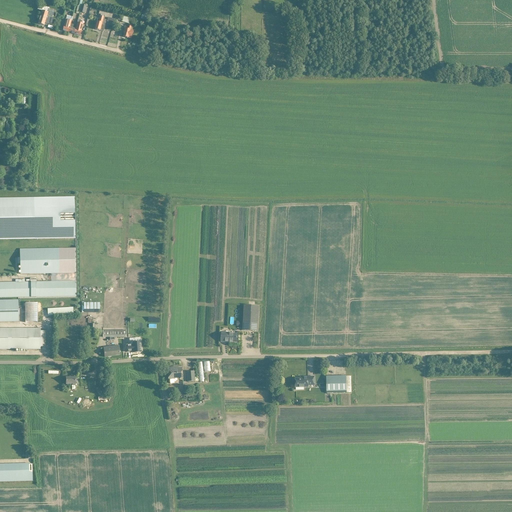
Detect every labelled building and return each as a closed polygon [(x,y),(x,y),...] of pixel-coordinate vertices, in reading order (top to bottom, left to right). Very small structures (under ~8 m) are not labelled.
[(48,24),(51,16),(53,16),(54,11),(48,9),(47,12),(42,10),(38,24),(44,25),(45,23),(48,24)] [(100,30),(103,31),(106,20),(104,19),(105,17),(104,17),(104,15),(101,14),(100,19),(98,19),(97,21),(95,29),(100,31),(100,30)] [(66,16),(66,19),(63,31),(68,32),(71,24),(73,17),(67,16),(66,16)] [(76,26),(74,34),(80,36),(83,24),(81,24),(82,21),(78,20),(76,26)] [(74,34),(76,26),(71,24),(68,32),(74,34)] [(133,26),(129,25),(127,29),(124,28),(123,33),(124,34),(123,36),(128,38),(131,38),(134,31),(132,30),(133,26)] [(75,197),(34,198),(0,198),(0,239),(75,238),(75,197)] [(75,248),(20,249),(0,249),(0,274),(75,273),(75,248)] [(0,282),(0,298),(76,297),(76,281),(36,282),(30,282),(24,282),(16,282),(0,282)] [(0,322),(19,322),(18,300),(0,300),(0,322)] [(87,313),(104,313),(104,303),(87,304),(87,313)] [(42,304),(30,304),(29,323),(41,324),(42,304)] [(259,306),(244,305),(243,331),(258,331),(259,306)] [(0,349),(41,349),(41,347),(46,347),(46,331),(41,331),(41,328),(0,328),(0,349)] [(222,333),(221,342),(226,342),(237,342),(237,334),(222,333)] [(126,354),(125,346),(124,341),(116,342),(117,346),(118,346),(119,355),(126,354)] [(132,345),(127,345),(127,352),(133,352),(133,353),(141,352),(141,342),(132,343),(132,345)] [(118,346),(117,346),(104,348),(105,357),(119,355),(118,346)] [(182,368),(181,368),(177,368),(177,367),(167,368),(168,379),(180,378),(180,379),(181,379),(181,378),(182,378),(182,368)] [(351,376),(326,377),(327,393),(351,393),(351,376)] [(66,377),(66,379),(64,379),(64,383),(66,383),(66,384),(67,384),(67,389),(73,389),(73,384),(76,384),(75,377),(66,377)] [(295,378),(295,386),(295,387),(308,387),(308,385),(314,385),(314,377),(303,377),(303,378),(295,378)] [(97,379),(80,380),(81,387),(85,387),(85,390),(96,389),(96,386),(97,386),(97,379)] [(29,464),(0,464),(0,478),(29,478),(29,464)]
